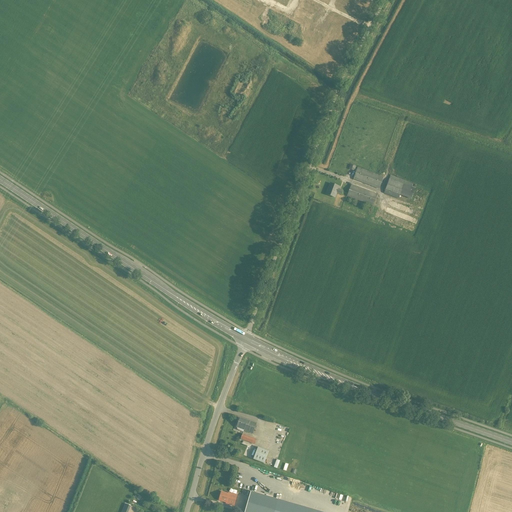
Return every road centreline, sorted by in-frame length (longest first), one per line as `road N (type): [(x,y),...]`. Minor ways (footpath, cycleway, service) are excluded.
road 1 (motorway): [(0,492),(82,295),(228,0)]
road 2 (motorway): [(213,0),(142,136),(0,458)]
road 3 (primary): [(350,385),(245,339),(0,177)]
road 4 (motorway): [(159,297),(173,254),(186,115),(234,0)]
road 5 (motorway): [(201,0),(143,88),(49,164),(19,232)]
road 6 (track): [(0,262),(41,323),(80,360),(219,407)]
road 7 (motorway): [(8,511),(46,447),(122,382),(144,344)]
road 8 (unclassified): [(309,166),(384,0)]
road 9 (primary): [(511,443),(350,385)]
road 10 (unclassified): [(350,385),(331,426),(240,400),(219,407)]
road 11 (motorway): [(8,257),(0,403)]
road 12 (unclassified): [(343,270),(367,299),(350,385)]
road 13 (primary): [(24,253),(135,303)]
